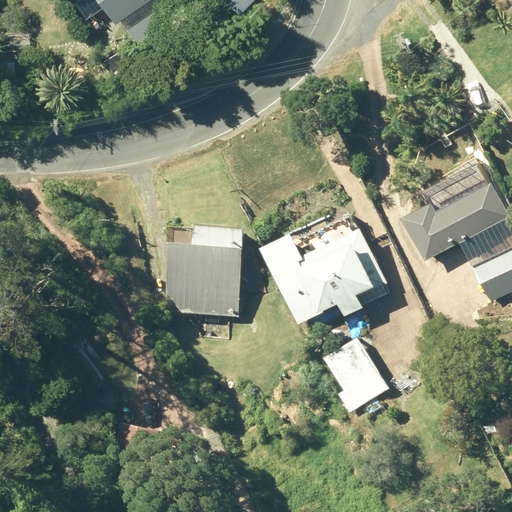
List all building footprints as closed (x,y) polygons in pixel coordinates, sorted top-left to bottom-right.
[(125,21),(153,60),(201,27),(181,0),(105,0),(121,23),(125,21)] [(454,98),(461,115),(468,111),(461,95),(454,98)] [(482,267),(499,301),(511,295),(511,203),(501,183),(448,210),(444,202),(415,217),(436,259),(490,232),(503,257),(482,267)] [(177,310),(247,317),(257,226),(207,224),(205,240),(185,239),(177,310)] [(274,246),(307,322),(353,302),(358,313),(376,306),(371,294),(393,284),(392,283),(397,280),(375,229),(316,254),(306,232),(274,246)] [(345,395),(356,412),(398,387),(367,337),(332,358),(351,390),(345,395)] [(269,417),(271,433),(288,431),(287,415),(269,417)]
